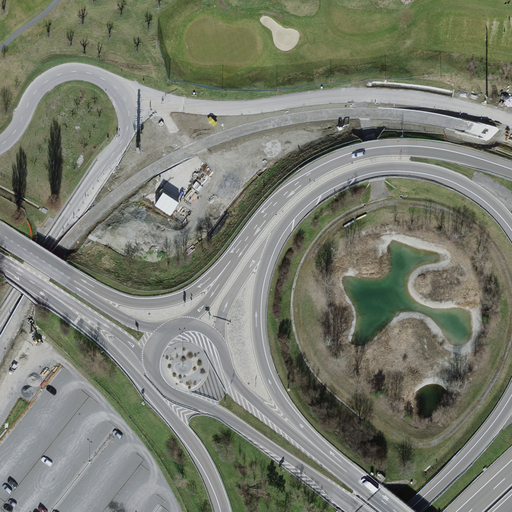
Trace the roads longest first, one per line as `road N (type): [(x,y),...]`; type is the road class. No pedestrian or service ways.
road 1 (track): [(510,329),(511,300),(489,242),(422,204),(381,203),(358,212),(337,224),(302,270),(298,330),(307,355),(352,405),(404,442),(431,443),(456,427),(503,355)]
road 2 (unclassified): [(511,125),(444,103),(364,97),(245,110),(162,102),(134,117)]
road 3 (motorway): [(511,173),(413,149),(352,156),(290,189),(230,260)]
road 4 (motorway): [(44,290),(120,358),(188,438),(224,511)]
road 5 (motorway): [(271,242),(330,185),(385,168),(451,178),(511,226)]
road 6 (secondary): [(151,360),(168,392),(223,414),(358,511)]
road 7 (motorway): [(344,470),(282,403),(260,352),(256,302),(271,242)]
road 8 (residential): [(134,117),(0,326)]
road 9 (unclassified): [(0,148),(32,97),(68,73),(93,75),(134,117)]
road 10 (secondary): [(344,470),(238,386),(218,341)]
road 11 (motorway): [(230,260),(193,291),(156,303),(126,301),(73,280)]
road 12 (motorway): [(511,401),(410,511)]
road 13 (secondary): [(44,290),(151,360)]
